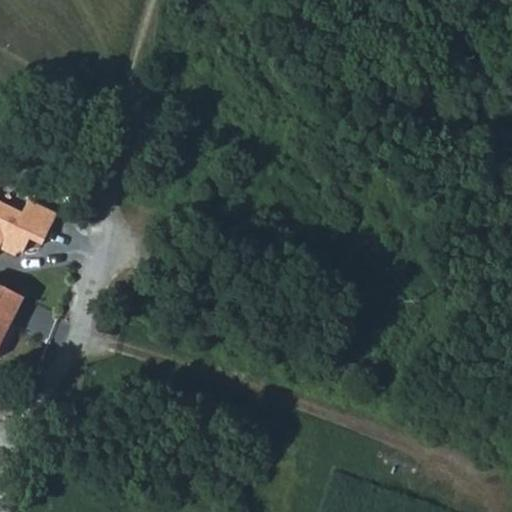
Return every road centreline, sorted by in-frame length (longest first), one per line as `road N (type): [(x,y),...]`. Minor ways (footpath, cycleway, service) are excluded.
road 1 (residential): [(0,471),(69,355),(109,226)]
road 2 (track): [(151,0),(109,226)]
